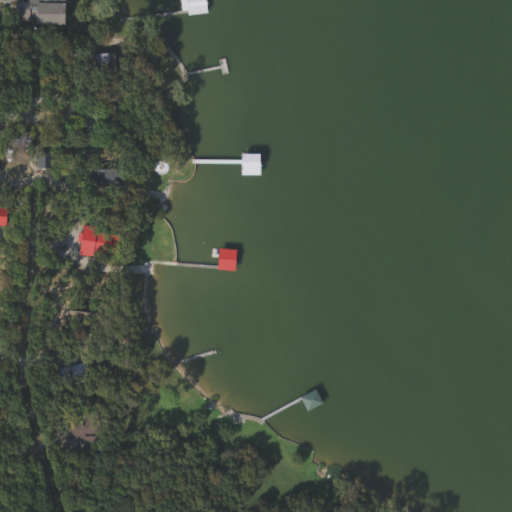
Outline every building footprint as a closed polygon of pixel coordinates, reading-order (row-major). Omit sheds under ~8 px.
[(61,0),(61,25),(12,24),(13,0),(27,1),(27,0),(61,0)] [(92,54),(111,54),(111,77),(92,77),(92,54)] [(28,132),(28,146),(9,146),(9,132),(28,132)] [(50,168),(34,168),(34,152),(50,152),(50,168)] [(89,190),(89,169),(119,169),(119,190),(89,190)] [(117,231),(115,256),(78,253),(80,227),(117,231)] [(215,268),(216,248),(233,248),(232,269),(215,268)] [(84,381),(61,383),(59,365),(83,363),(84,381)]
